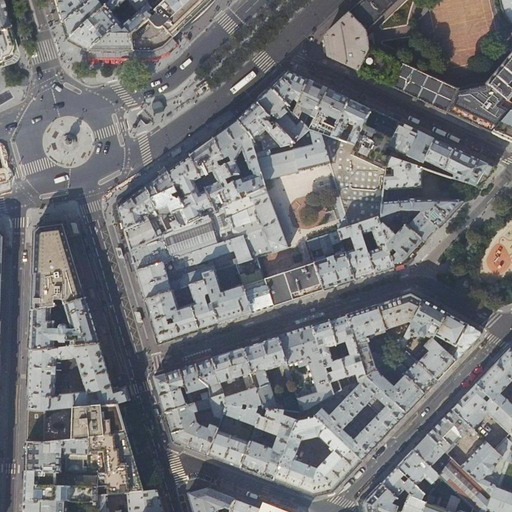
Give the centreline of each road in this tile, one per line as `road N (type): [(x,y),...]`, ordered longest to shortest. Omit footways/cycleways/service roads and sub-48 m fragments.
road 1 (residential): [(135,369),(412,281),(505,329)]
road 2 (residential): [(21,193),(9,511)]
road 3 (residential): [(511,160),(279,47)]
road 4 (residential): [(330,511),(505,329)]
road 5 (primary): [(257,0),(169,79),(80,101)]
road 6 (primary): [(108,163),(163,139),(279,47)]
road 7 (tertiary): [(135,369),(82,179)]
road 8 (residential): [(315,511),(187,462),(164,464)]
